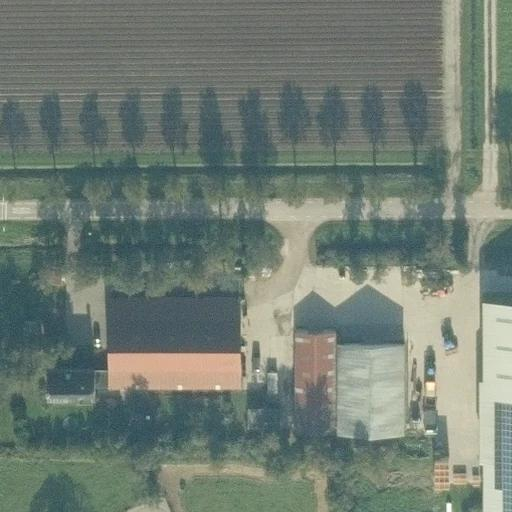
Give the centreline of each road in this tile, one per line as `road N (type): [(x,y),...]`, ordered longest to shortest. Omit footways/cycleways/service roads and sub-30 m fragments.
road 1 (tertiary): [(511,208),(0,212)]
road 2 (track): [(453,0),(454,208)]
road 3 (track): [(488,0),(489,208)]
